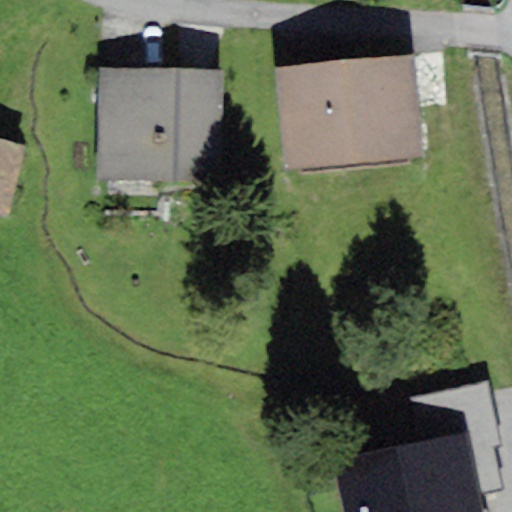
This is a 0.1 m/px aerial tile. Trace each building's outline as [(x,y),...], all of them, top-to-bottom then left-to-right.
[(271,70),(285,175),(424,157),(411,53),(271,70)] [(224,72),(100,70),(98,179),(222,181),(224,72)] [(26,147),(0,140),(0,218),(6,221),(26,147)] [(392,402),(401,447),(467,433),(480,495),(503,491),(494,449),(502,447),(488,382),(392,402)] [(483,511),(480,495),(467,433),(401,447),(336,460),(346,511),(483,511)]
